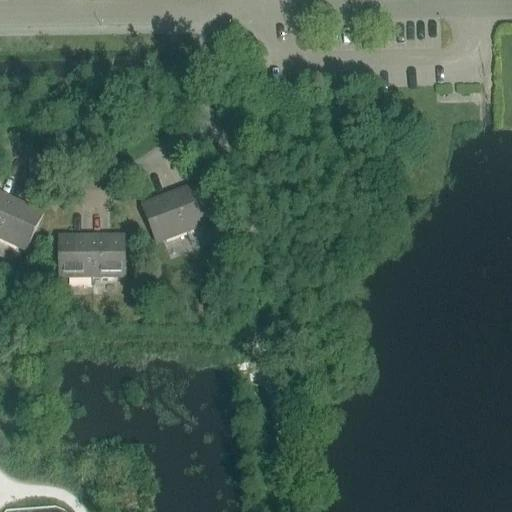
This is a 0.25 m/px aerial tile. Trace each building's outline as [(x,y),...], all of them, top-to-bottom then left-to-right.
[(204,182),(173,194),(187,229),(195,226),(197,229),(218,221),(204,182)] [(0,232),(15,201),(0,194),(0,232)] [(173,194),(158,200),(143,206),(157,244),(180,236),(179,233),(187,229),(173,194)] [(15,201),(0,232),(0,236),(7,240),(5,243),(27,253),(44,215),(15,201)] [(126,237),(92,238),(93,276),(102,275),(102,278),(126,278),(126,237)] [(92,238),(75,238),(60,238),(61,279),(85,279),(85,276),(93,276),(92,238)]
